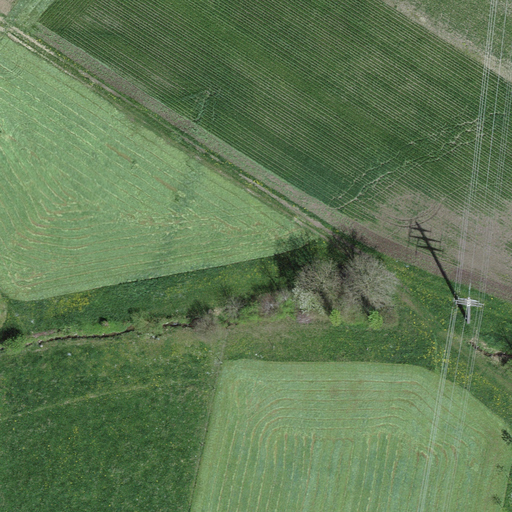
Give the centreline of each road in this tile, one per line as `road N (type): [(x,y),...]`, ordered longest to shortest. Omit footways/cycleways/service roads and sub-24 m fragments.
road 1 (track): [(0,9),(367,264),(468,376)]
road 2 (track): [(511,433),(468,376),(272,352)]
